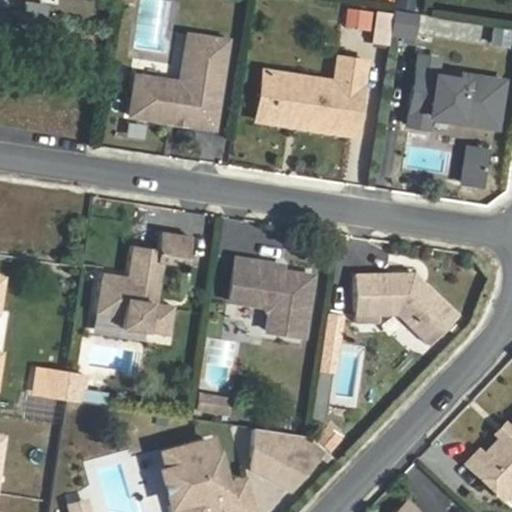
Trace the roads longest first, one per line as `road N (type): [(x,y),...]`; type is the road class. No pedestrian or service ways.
road 1 (residential): [(0,153),(511,234)]
road 2 (residential): [(511,316),(334,511)]
